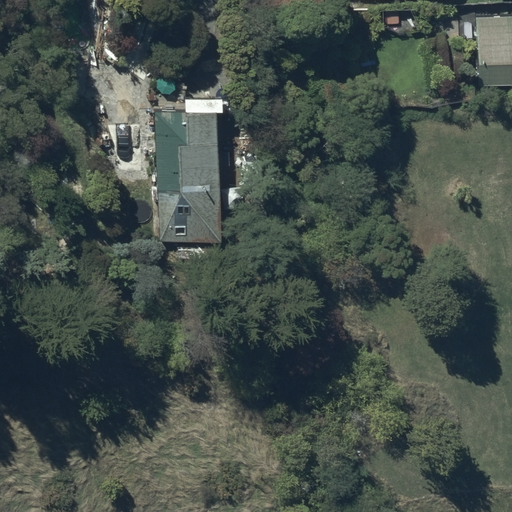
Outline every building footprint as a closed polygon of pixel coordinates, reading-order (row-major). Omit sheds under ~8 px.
[(323,0),(262,0),(263,9),(324,5),(323,0)] [(416,7),(383,13),(386,29),(419,23),(416,7)] [(511,14),(473,17),(477,85),(511,83),(511,14)] [(54,67),(61,102),(96,95),(89,60),(54,67)] [(184,66),(151,71),(159,231),(219,228),(219,215),(225,215),(218,91),(222,91),(221,77),(185,79),(184,66)] [(503,197),(472,200),(474,233),(487,233),(490,301),(508,300),(507,292),(511,292),(511,232),(507,233),(503,197)] [(416,236),(387,238),(390,278),(419,275),(416,236)] [(386,277),(359,278),(360,301),(387,299),(386,277)] [(511,303),(465,309),(467,347),(449,347),(451,372),(458,372),(460,403),(488,401),(488,398),(511,394),(511,303)] [(446,366),(419,368),(421,404),(448,402),(446,366)] [(511,404),(477,408),(483,500),(511,495),(511,404)] [(415,424),(376,431),(388,491),(427,484),(415,424)]
